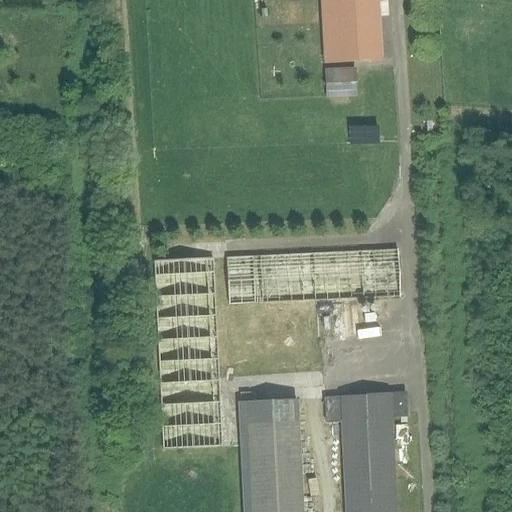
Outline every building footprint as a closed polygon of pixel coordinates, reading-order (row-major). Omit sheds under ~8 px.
[(378,0),(319,0),(323,65),(382,62),(378,0)] [(325,98),(358,96),(356,66),(324,68),(325,98)] [(232,304),(404,296),(402,245),(230,253),(232,304)] [(220,398),(218,362),(151,364),(153,401),(179,400),(180,431),(208,430),(207,399),(220,398)] [(396,511),(392,417),(408,416),(406,394),(326,397),(327,422),(343,422),(347,511),(396,511)] [(302,511),(297,400),(238,403),(242,511),(302,511)]
